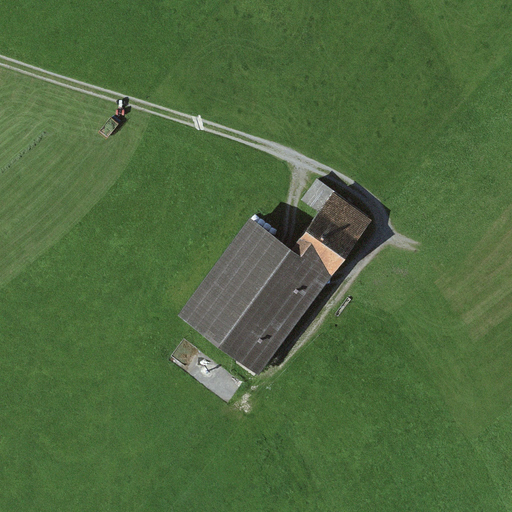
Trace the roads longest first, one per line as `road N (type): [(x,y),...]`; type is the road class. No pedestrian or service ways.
road 1 (track): [(0,61),(350,184),(384,216),(333,317),(253,394)]
road 2 (track): [(377,235),(511,291)]
